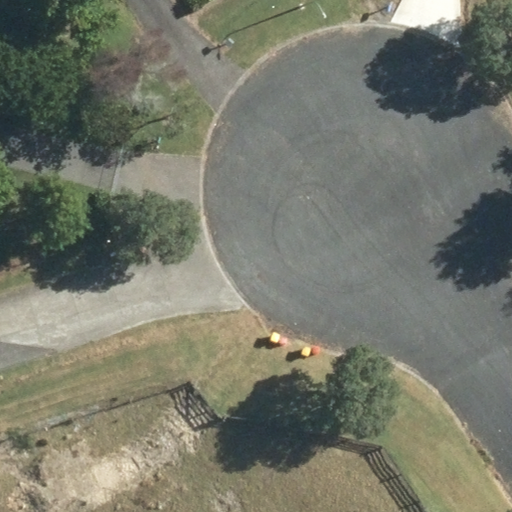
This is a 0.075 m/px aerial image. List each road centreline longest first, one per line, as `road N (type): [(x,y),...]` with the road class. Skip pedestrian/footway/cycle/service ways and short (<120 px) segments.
road 1 (residential): [(511,409),(352,170)]
road 2 (unknown): [(352,170),(145,0)]
